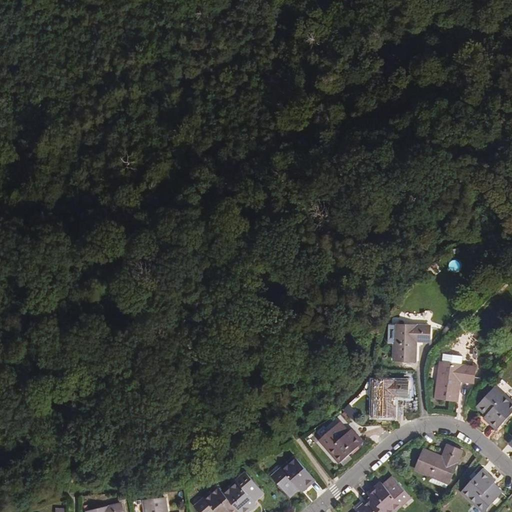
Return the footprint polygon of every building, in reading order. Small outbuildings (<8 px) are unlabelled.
[(430,327),(396,326),(395,344),(393,344),(392,362),(415,362),(416,345),(413,345),(413,342),(429,342),(430,327)] [(443,354),(442,363),(460,366),(462,357),(443,354)] [(460,366),(442,363),(439,383),(437,383),(435,399),(457,402),(459,386),(456,385),(457,381),(473,383),(475,368),(460,366)] [(408,382),(375,381),(374,400),(372,400),(372,417),(394,418),(394,401),(391,401),(392,397),(407,397),(408,382)] [(502,398),(492,389),(476,406),(484,413),(485,412),(487,414),(484,418),(496,430),(511,412),(511,404),(503,397),(502,398)] [(346,431),(339,422),(322,438),(330,448),(329,449),(340,463),(362,443),(351,430),(347,434),(345,432),(346,431)] [(462,452),(448,446),(442,460),(438,459),(439,457),(423,450),(415,470),(431,477),(431,475),(449,483),(462,452)] [(314,479),(295,458),(282,469),(283,470),(273,480),(289,497),(296,490),(296,489),(298,487),(301,491),(314,479)] [(495,482),(481,470),(462,492),(475,504),(476,502),(486,511),(501,494),(494,487),(493,488),(491,486),(495,482)] [(364,492),(368,496),(381,511),(386,511),(398,503),(396,501),(406,492),(390,474),(383,481),(384,482),(382,484),(378,480),(364,492)] [(235,482),(222,494),(237,510),(238,511),(246,511),(255,504),(251,499),(254,497),(255,499),(263,492),(247,475),(237,484),(235,482)] [(234,511),(237,510),(222,494),(217,488),(205,499),(206,501),(196,509),(198,511),(234,511)] [(381,511),(368,496),(355,507),(359,511),(358,511),(381,511)] [(166,511),(165,498),(143,502),(144,511),(166,511)]
